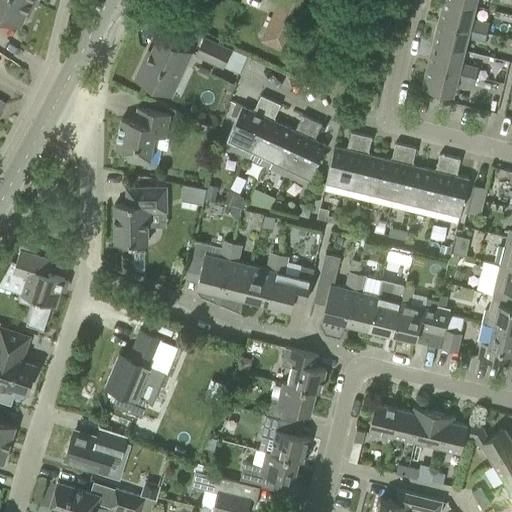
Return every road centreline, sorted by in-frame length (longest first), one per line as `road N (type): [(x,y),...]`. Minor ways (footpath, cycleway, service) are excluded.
road 1 (residential): [(14,511),(84,272),(87,158),(81,127),(55,104)]
road 2 (residential): [(359,366),(347,350),(238,324),(174,297)]
road 3 (residential): [(388,116),(367,124),(329,116),(242,77)]
road 4 (residential): [(359,366),(511,402)]
road 5 (residential): [(317,511),(359,366)]
road 6 (residential): [(511,155),(399,127),(388,116)]
